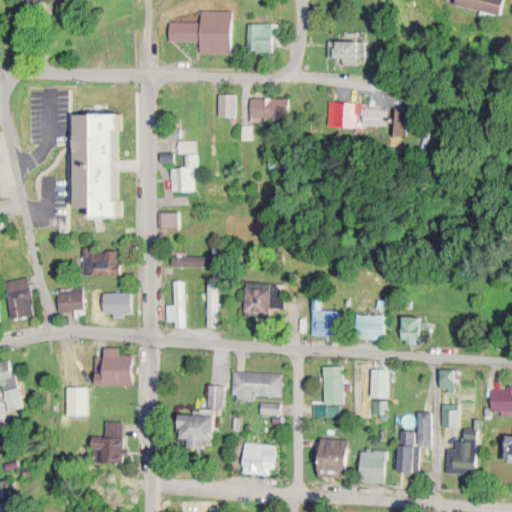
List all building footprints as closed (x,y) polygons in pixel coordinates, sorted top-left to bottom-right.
[(510,0),(465,0),(465,1),(508,12),(510,0)] [(238,8),(203,8),(203,15),(174,15),(174,38),(207,38),(207,50),(238,50),(238,8)] [(279,20),(249,20),(249,50),(279,50),(279,20)] [(333,39),(333,60),(371,60),(371,39),(333,39)] [(32,86),(33,150),(59,149),(58,85),(32,86)] [(240,91),(223,91),(223,114),(240,114),(240,91)] [(292,95),(254,95),(254,114),(292,114),(292,95)] [(391,102),(340,102),(340,123),(391,123),(391,102)] [(105,109),(138,108),(138,128),(132,128),(132,154),(137,163),(134,172),(134,196),(140,196),(140,215),(106,215),(105,109)] [(176,164),(176,188),(202,188),(202,138),(182,138),(182,151),(188,151),(188,164),(176,164)] [(282,149),(271,149),(271,167),(282,167),(282,149)] [(211,198),(236,198),(236,172),(211,172),(211,198)] [(164,225),(186,225),(186,209),(164,209),(164,225)] [(89,247),(88,269),(127,269),(127,247),(89,247)] [(223,263),(223,253),(176,253),(176,263),(223,263)] [(16,316),(40,313),(34,275),(10,278),(16,316)] [(171,302),(171,319),(188,319),(188,278),(178,278),(178,302),(171,302)] [(223,278),(213,278),(213,294),(207,294),(207,322),(223,322),(223,278)] [(288,313),(289,282),(251,281),(249,312),(288,313)] [(62,285),(62,307),(89,307),(89,285),(62,285)] [(138,304),(138,290),(94,290),(94,304),(138,304)] [(344,309),(317,309),(317,330),(344,330),(344,309)] [(363,337),(391,337),(391,311),(363,311),(363,337)] [(429,315),(408,315),(408,341),(429,341),(429,315)] [(126,346),(109,346),(109,353),(98,353),(98,372),(139,372),(139,352),(126,352),(126,346)] [(0,360),(0,382),(6,381),(12,409),(29,405),(17,356),(0,360)] [(347,363),(328,363),(328,402),(318,403),(318,414),(344,414),(344,401),(348,401),(347,363)] [(377,395),(394,395),(394,366),(377,366),(377,395)] [(445,385),(462,385),(462,366),(445,366),(445,385)] [(287,370),(237,369),(236,399),(259,399),(259,393),(286,394),(287,370)] [(226,406),(226,383),(213,383),(213,406),(226,406)] [(72,413),(92,413),(92,385),(72,385),(72,413)] [(511,411),(511,385),(497,386),(497,412),(511,411)] [(391,415),(391,397),(377,397),(377,415),(391,415)] [(0,416),(9,416),(7,399),(0,399),(0,416)] [(268,411),(282,411),(282,401),(268,401),(268,411)] [(462,424),(462,407),(447,407),(447,424),(462,424)] [(437,410),(421,410),(421,428),(404,428),(405,470),(422,470),(422,442),(437,442),(437,410)] [(225,412),(191,412),(191,445),(218,445),(218,439),(225,439),(225,412)] [(126,420),(110,420),(110,455),(126,455),(126,420)] [(453,447),(453,470),(482,471),(483,427),(467,426),(467,438),(460,438),(460,447),(453,447)] [(326,437),(327,473),(356,473),(356,436),(326,437)] [(280,441),(248,441),(248,471),(280,472),(280,441)] [(391,480),(391,448),(366,448),(366,480),(391,480)]
